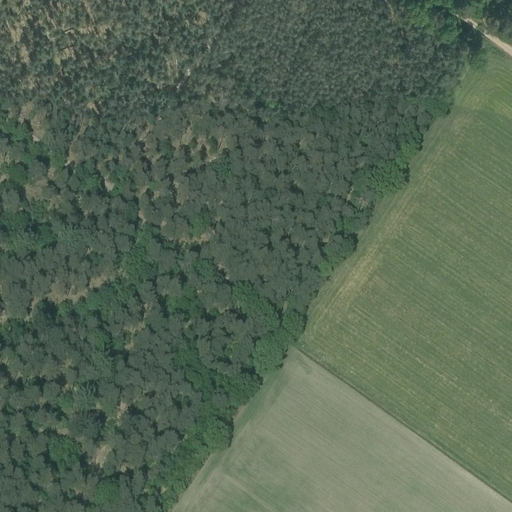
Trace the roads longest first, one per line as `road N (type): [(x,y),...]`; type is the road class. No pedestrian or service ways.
road 1 (track): [(156,234),(0,121)]
road 2 (track): [(257,313),(156,234)]
